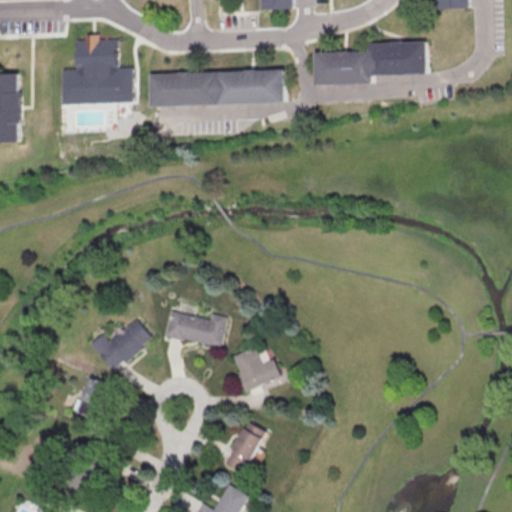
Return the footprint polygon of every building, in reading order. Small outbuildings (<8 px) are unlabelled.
[(294,0),(295,10),(262,11),(261,0),(294,0)] [(437,0),(438,9),(470,8),(469,0),(437,0)] [(64,103),(135,101),(134,66),(119,67),(118,38),(99,38),(99,33),(85,34),(85,39),(77,39),(78,68),(63,68),(64,103)] [(318,84),(376,82),(375,74),(430,73),(429,40),(372,42),(372,50),(317,51),(318,84)] [(152,72),(153,105),(288,102),(287,69),(152,72)] [(0,74),(20,74),(21,92),(23,92),(24,124),(21,124),(22,143),(0,143),(0,74)] [(168,335),(224,347),(230,316),(214,312),(212,318),(173,310),(168,335)] [(107,333),(94,342),(115,369),(156,338),(140,318),(112,340),(107,333)] [(235,355),(242,372),(239,373),(246,391),(284,376),(277,358),(265,363),(258,346),(235,355)] [(79,412),(100,420),(114,384),(93,375),(79,412)] [(267,431),(249,420),(224,461),(242,472),(267,431)] [(228,485),(247,497),(237,511),(196,511),(201,504),(212,510),(228,485)]
